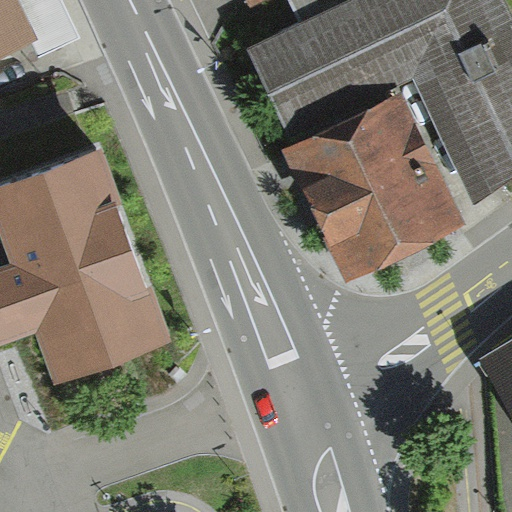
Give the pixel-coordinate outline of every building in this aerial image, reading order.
[(0,0),(0,58),(33,44),(40,40),(20,0),(0,0)] [(62,0),(20,0),(40,40),(33,44),(39,56),(80,36),(62,0)] [(290,0),(301,23),(250,47),(287,142),(406,85),(416,80),(474,201),(511,179),(511,6),(509,0),(290,0)] [(469,219),(406,85),(287,142),(348,279),(469,219)] [(106,141),(0,182),(0,343),(42,330),(65,384),(177,337),(106,141)] [(511,340),(480,360),(511,412),(511,340)]
